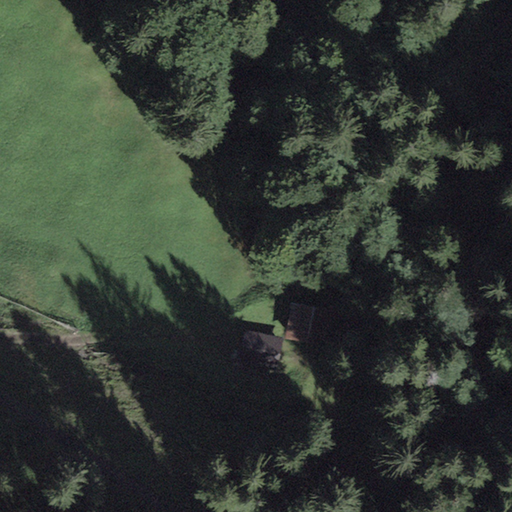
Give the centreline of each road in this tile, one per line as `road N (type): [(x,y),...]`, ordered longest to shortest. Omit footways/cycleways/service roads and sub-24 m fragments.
road 1 (track): [(178,511),(106,472),(0,395)]
road 2 (track): [(0,336),(208,334)]
